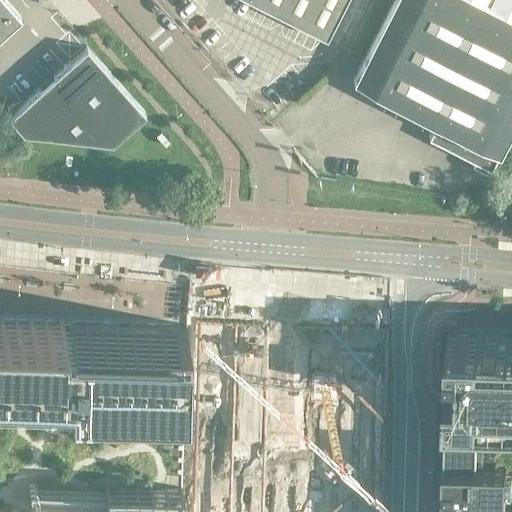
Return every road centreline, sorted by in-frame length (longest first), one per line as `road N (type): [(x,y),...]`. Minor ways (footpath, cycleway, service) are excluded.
road 1 (unknown): [(285,261),(281,296),(328,302),(353,326),(349,511)]
road 2 (unclassified): [(264,239),(269,170),(259,152),(125,0)]
road 3 (unclassified): [(264,239),(0,211)]
road 4 (unclassified): [(0,230),(262,259)]
road 5 (residential): [(401,511),(405,270)]
road 6 (unclassified): [(407,250),(264,239)]
road 7 (unclassified): [(262,259),(405,270)]
